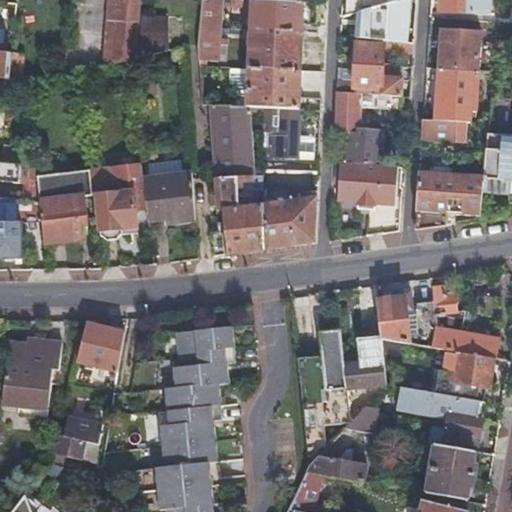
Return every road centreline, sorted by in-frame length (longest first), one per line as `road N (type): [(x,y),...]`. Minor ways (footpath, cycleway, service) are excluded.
road 1 (secondary): [(267,277),(0,295)]
road 2 (secondary): [(511,244),(267,277)]
road 3 (residential): [(267,277),(278,364),(260,424),(260,511)]
